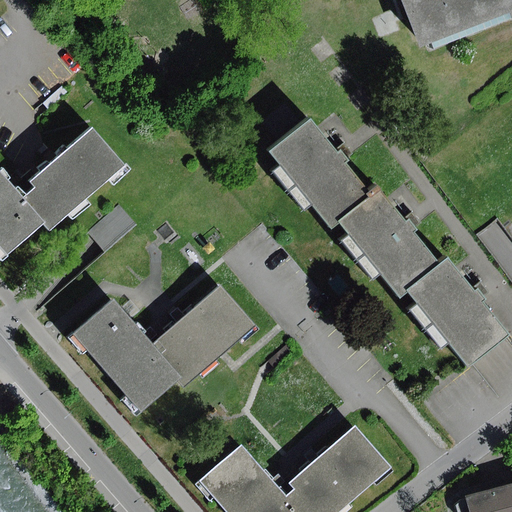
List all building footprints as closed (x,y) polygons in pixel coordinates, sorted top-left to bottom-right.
[(435,47),(511,21),(511,0),(403,0),(419,45),(432,40),(435,47)] [(63,87),(43,103),(49,110),(68,94),(63,87)] [(336,149),(310,118),(270,150),(331,225),(337,221),(371,193),(345,162),(349,159),(344,153),(339,146),(336,149)] [(32,186),(20,196),(42,222),(47,228),(121,164),(89,127),(52,159),(27,180),(32,186)] [(0,245),(6,253),(42,222),(20,196),(8,182),(0,172),(0,245)] [(337,221),(399,298),(405,293),(441,264),(414,231),(418,228),(413,223),(409,217),(405,220),(379,187),(371,193),(337,221)] [(87,232),(97,243),(105,252),(137,225),(120,204),(87,232)] [(405,293),(465,367),(508,332),(483,301),(487,298),(483,293),(478,287),(474,290),(448,258),(441,264),(405,293)] [(150,344),(179,379),(182,383),(252,326),(219,286),(180,319),(150,344)] [(179,379),(150,344),(143,335),(112,299),(72,332),(139,412),(179,379)] [(286,499),(296,511),(341,511),(393,469),(357,427),(316,462),(289,483),(296,491),(286,499)] [(296,511),(286,499),(273,483),(242,446),(200,481),(225,511),(296,511)] [(511,511),(511,487),(468,498),(468,500),(462,502),(456,506),(457,511),(511,511)]
